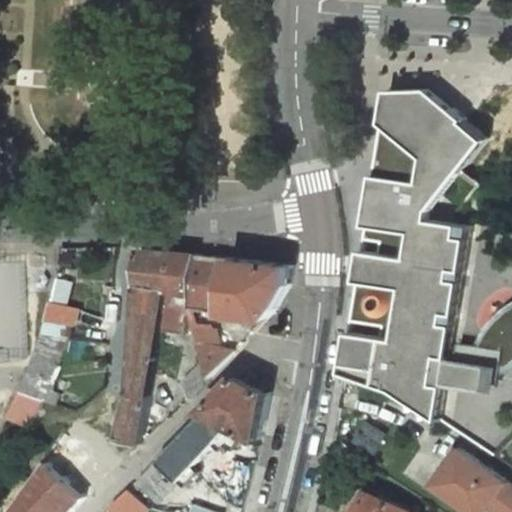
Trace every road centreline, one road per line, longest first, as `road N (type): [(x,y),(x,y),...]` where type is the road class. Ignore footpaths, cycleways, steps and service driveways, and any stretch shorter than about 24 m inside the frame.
road 1 (unclassified): [(0,229),(217,225),(319,211)]
road 2 (residential): [(312,364),(250,351),(91,511)]
road 3 (unknown): [(366,208),(505,23)]
road 4 (unclassified): [(511,23),(297,10)]
road 5 (unclassified): [(319,211),(300,121),(297,10)]
road 6 (unclassified): [(312,364),(323,265),(319,211)]
road 7 (unclassified): [(280,511),(312,364)]
